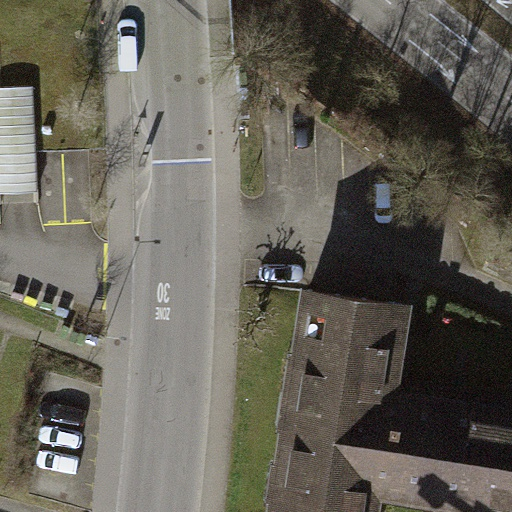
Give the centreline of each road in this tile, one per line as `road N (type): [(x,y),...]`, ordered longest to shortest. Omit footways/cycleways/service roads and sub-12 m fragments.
road 1 (tertiary): [(162,511),(175,226),(167,0)]
road 2 (primary): [(382,0),(511,105)]
